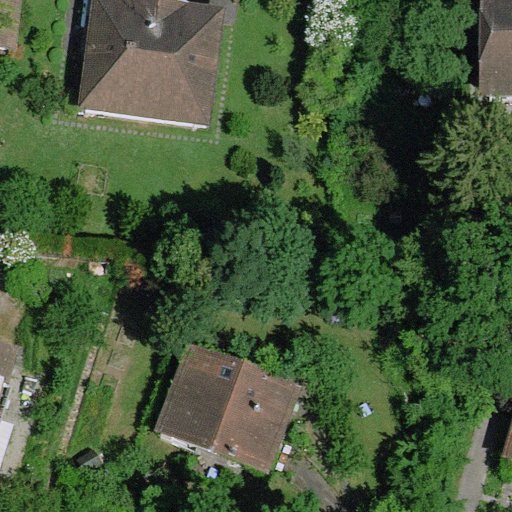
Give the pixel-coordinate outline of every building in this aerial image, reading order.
[(0,0),(0,49),(12,52),(18,0),(0,0)] [(130,21),(99,17),(87,112),(197,126),(203,75),(214,76),(221,20),(188,16),(189,9),(132,3),(130,21)] [(511,5),(491,5),(490,101),(511,101),(511,5)] [(495,355),(506,315),(477,306),(467,348),(495,355)] [(299,397),(195,358),(164,439),(267,479),(299,397)] [(0,416),(15,368),(0,362),(0,479),(11,444),(0,440),(0,416)]
